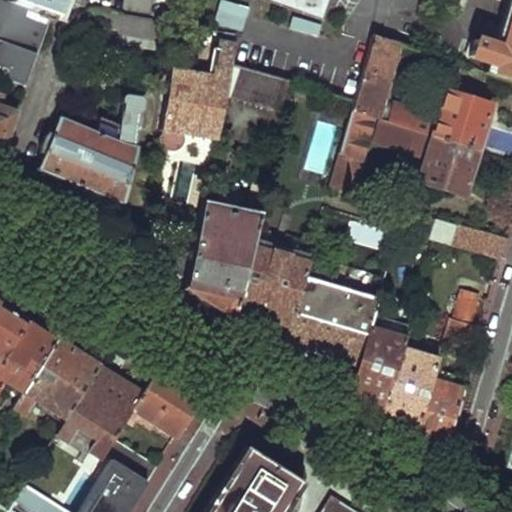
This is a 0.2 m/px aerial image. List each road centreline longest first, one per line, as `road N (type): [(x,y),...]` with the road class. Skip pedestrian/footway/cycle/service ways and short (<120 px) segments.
road 1 (secondary): [(0,223),(242,372)]
road 2 (secondary): [(242,372),(450,500)]
road 3 (residential): [(511,302),(450,500)]
road 4 (residential): [(242,372),(156,511)]
